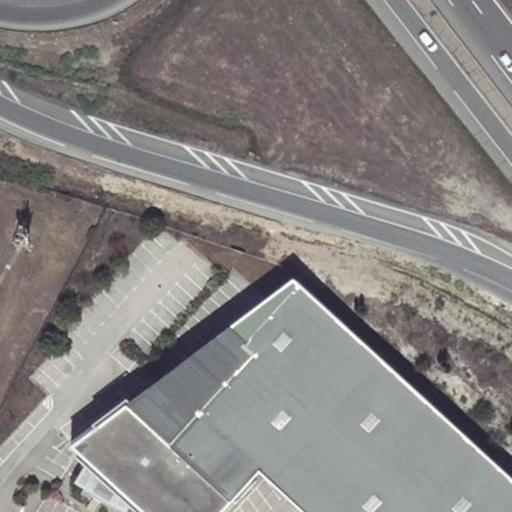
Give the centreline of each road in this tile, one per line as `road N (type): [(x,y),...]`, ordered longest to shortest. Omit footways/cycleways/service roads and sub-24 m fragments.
road 1 (trunk): [(0,107),(46,130),(511,286)]
road 2 (primary): [(396,0),(511,148)]
